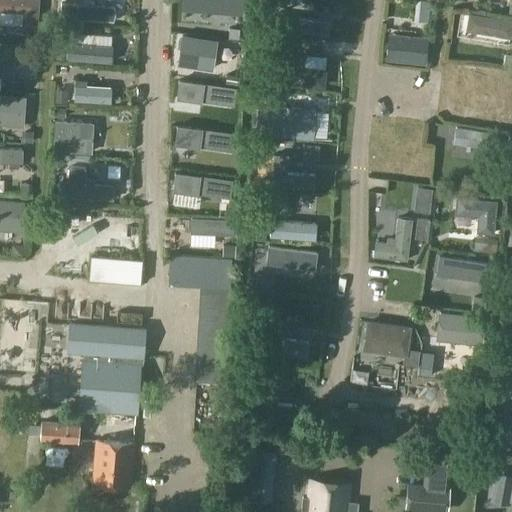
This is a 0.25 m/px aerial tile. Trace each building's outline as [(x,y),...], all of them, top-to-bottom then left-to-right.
[(0,0),(0,11),(24,13),(23,31),(38,32),(39,0),(0,0)] [(61,3),(61,19),(113,22),(113,18),(114,6),(61,3)] [(280,15),(279,29),(328,36),(329,22),(280,15)] [(511,37),(511,24),(469,17),(466,34),(511,41),(511,37)] [(181,34),(177,64),(212,69),(217,39),(181,34)] [(4,75),(36,76),(38,45),(28,44),(28,35),(18,35),(17,44),(5,43),(4,75)] [(428,40),(389,37),(388,64),(427,67),(428,40)] [(68,42),(66,59),(111,63),(113,46),(68,42)] [(275,64),(273,83),(324,89),(326,69),(275,64)] [(458,93),(500,99),(504,74),(461,68),(458,93)] [(178,79),(176,98),(233,105),(236,87),(178,79)] [(75,85),(74,101),(110,103),(111,88),(75,85)] [(0,95),(0,126),(23,127),(25,97),(0,95)] [(267,134),(319,137),(320,104),(284,103),(270,102),(269,120),(267,120),(267,134)] [(55,121),(54,152),(91,154),(93,123),(55,121)] [(497,132),(454,126),(451,145),(494,152),(497,132)] [(178,127),(176,143),(201,146),(231,149),(233,134),(178,127)] [(0,148),(0,162),(8,163),(8,168),(18,168),(19,163),(21,163),(22,149),(0,148)] [(371,154),(370,169),(414,171),(414,155),(371,154)] [(271,155),(269,186),(311,189),(312,174),(286,172),(287,157),(271,155)] [(85,169),(68,168),(66,195),(109,198),(110,185),(84,183),(85,169)] [(175,172),(172,190),(230,197),(232,180),(175,172)] [(493,235),(496,201),(456,197),(454,214),(478,217),(476,233),(493,235)] [(0,202),(0,229),(24,230),(25,203),(0,202)] [(69,252),(98,251),(97,242),(134,242),(134,215),(68,216),(69,252)] [(407,260),(412,219),(397,217),(393,244),(375,241),(373,256),(407,260)] [(176,218),(176,231),(222,232),(222,219),(176,218)] [(315,240),(316,223),(271,220),(270,237),(315,240)] [(481,275),(486,258),(435,244),(430,261),(481,275)] [(314,270),(317,252),(267,245),(265,263),(314,270)] [(229,289),(233,258),(173,252),(169,283),(203,287),(201,305),(199,305),(194,379),(210,381),(212,356),(224,357),(226,332),(218,331),(219,308),(229,309),(230,297),(220,296),(220,288),(229,289)] [(483,345),(486,318),(439,313),(436,340),(483,345)] [(403,355),(408,325),(366,320),(362,349),(403,355)] [(70,323),(68,352),(84,353),(84,361),(82,361),(79,409),(136,413),(139,365),(134,364),(134,357),(142,357),(144,328),(70,323)] [(492,369),(511,369),(511,331),(493,331),(492,369)] [(256,402),(255,417),(305,422),(306,407),(256,402)] [(511,405),(489,407),(490,435),(511,434),(511,405)] [(347,408),(344,433),(394,439),(394,437),(410,440),(412,423),(396,421),(396,415),(347,408)] [(41,434),(42,425),(28,424),(28,421),(23,421),(23,433),(41,434)] [(79,424),(42,422),(42,425),(41,434),(41,441),(78,443),(79,424)] [(134,443),(95,440),(92,483),(130,487),(134,443)] [(248,498),(270,501),(275,451),(253,448),(248,498)] [(511,474),(492,471),(491,480),(493,481),(490,501),(509,505),(510,501),(511,501),(511,474)] [(301,511),(355,511),(357,503),(346,502),(348,483),(310,480),(309,498),(303,497),(301,511)] [(406,506),(446,510),(448,490),(423,488),(408,486),(406,506)] [(300,502),(301,492),(283,491),(282,502),(300,502)]
